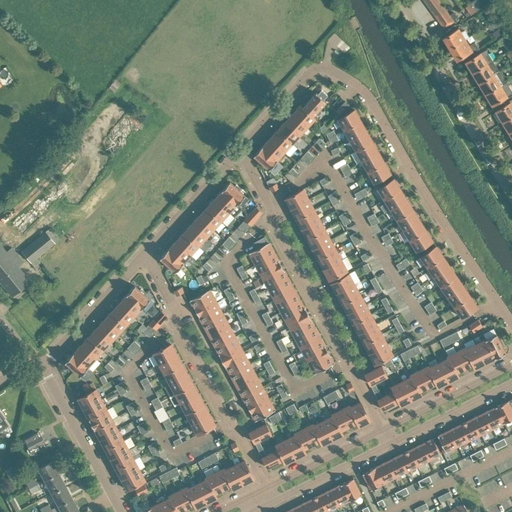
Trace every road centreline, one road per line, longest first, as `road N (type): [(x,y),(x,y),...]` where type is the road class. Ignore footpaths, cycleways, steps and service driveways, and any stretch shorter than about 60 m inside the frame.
road 1 (residential): [(239,149),(311,73),(337,72),(376,111),(511,325)]
road 2 (residential): [(384,429),(239,149)]
road 3 (residential): [(266,486),(143,255)]
road 4 (residential): [(511,195),(402,0)]
road 5 (unclassified): [(120,511),(43,364)]
road 6 (residential): [(43,364),(143,255)]
road 7 (residential): [(143,255),(239,149)]
road 8 (residential): [(511,364),(384,429)]
road 9 (residential): [(391,442),(511,381)]
road 10 (residential): [(384,429),(266,486)]
road 11 (residential): [(274,501),(391,442)]
